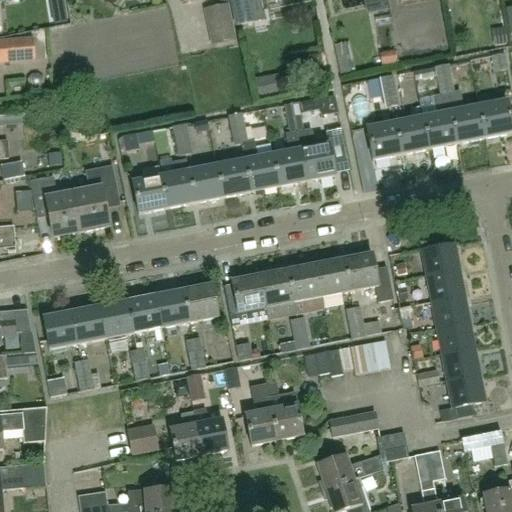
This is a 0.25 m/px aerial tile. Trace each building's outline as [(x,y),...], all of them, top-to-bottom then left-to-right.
[(231,0),(237,26),(254,23),(248,0),(231,0)] [(370,0),(374,18),(395,14),(392,0),(370,0)] [(208,11),(214,47),(234,43),(228,8),(208,11)] [(0,64),(35,62),(34,41),(0,43),(0,64)] [(402,55),(386,59),(388,69),(404,65),(402,55)] [(494,75),(509,72),(506,56),(491,58),(494,75)] [(449,68),(436,70),(439,85),(451,82),(449,68)] [(279,76),(254,81),(258,99),(282,94),(279,76)] [(384,95),(396,93),(393,78),(381,80),(384,95)] [(384,97),(384,95),(381,80),(368,83),(371,100),(384,97)] [(448,98),(454,97),(451,82),(439,85),(442,99),(435,100),(439,116),(424,119),(430,152),(458,146),(452,114),(448,98)] [(396,93),(384,95),(384,97),(386,110),(399,108),(396,93)] [(458,146),(486,141),(480,109),(464,112),(461,96),(454,97),(448,98),(452,114),(458,146)] [(511,124),(508,103),(480,109),(486,141),(511,135),(511,124)] [(285,108),(288,123),(302,120),(300,105),(285,108)] [(0,111),(0,127),(28,125),(27,109),(0,111)] [(229,119),(232,134),(246,131),(243,116),(229,119)] [(430,152),(424,119),(396,125),(403,157),(430,152)] [(298,137),(305,135),(302,120),(288,123),(291,138),(287,139),(290,154),(273,157),(279,190),(307,185),(298,137)] [(374,163),(403,157),(396,125),(368,130),(374,163)] [(191,142),(188,127),(173,129),(176,144),(191,142)] [(249,144),(246,131),(232,134),(235,148),(242,147),(245,162),(251,195),(279,190),(273,157),(258,160),(254,143),(249,144)] [(328,146),(314,149),(311,134),(305,135),(298,137),(307,185),(335,179),(335,176),(349,174),(341,132),(326,135),(328,146)] [(141,152),(138,136),(123,139),(126,155),(141,152)] [(191,142),(176,144),(179,159),(194,156),(191,142)] [(0,161),(9,160),(8,143),(0,144),(0,161)] [(174,176),(162,178),(168,211),(196,206),(189,173),(187,162),(172,165),(174,176)] [(245,162),(217,168),(224,201),(251,195),(245,162)] [(140,217),(168,211),(162,178),(160,179),(158,167),(142,170),(145,182),(133,184),(140,217)] [(196,206),(224,201),(217,168),(189,173),(196,206)] [(106,208),(117,205),(119,205),(112,170),(87,174),(90,191),(74,194),(81,235),(110,230),(106,208)] [(50,217),(54,240),(81,235),(74,194),(57,197),(53,175),(30,179),(38,219),(50,217)] [(356,177),(342,180),(347,206),(361,203),(356,177)] [(0,249),(16,248),(14,229),(0,230),(0,249)] [(427,278),(461,271),(455,245),(422,251),(427,278)] [(393,302),(387,271),(375,273),(371,255),(343,260),(350,293),(375,288),(378,304),(393,302)] [(322,299),(350,293),(343,260),(315,266),(322,299)] [(322,299),(315,266),(288,271),(295,304),(322,299)] [(266,310),(295,304),(288,271),(260,277),(266,310)] [(466,298),(461,271),(427,278),(432,304),(466,298)] [(266,310),(260,277),(232,283),(238,315),(266,310)] [(184,292),(190,324),(219,319),(213,286),(184,292)] [(190,324),(184,292),(156,297),(163,330),(190,324)] [(163,330),(156,297),(128,303),(135,335),(163,330)] [(471,324),(466,298),(432,304),(437,330),(471,324)] [(135,335),(128,303),(101,308),(107,341),(135,335)] [(107,341),(101,308),(73,314),(79,346),(107,341)] [(351,326),(363,324),(360,309),(348,312),(351,326)] [(79,346),(73,314),(44,320),(51,352),(79,346)] [(16,336),(20,335),(31,334),(27,317),(14,318),(14,321),(16,336)] [(292,322),(295,337),(307,335),(304,320),(292,322)] [(0,322),(0,346),(1,346),(0,337),(16,336),(14,321),(0,322)] [(366,338),(363,324),(351,326),(354,340),(366,338)] [(476,350),(471,324),(437,330),(442,356),(476,350)] [(298,351),(310,349),(307,335),(295,337),(298,351)] [(191,357),(203,355),(200,341),(188,343),(191,357)] [(385,343),(371,346),(376,373),(390,370),(385,343)] [(239,363),(253,360),(250,346),(237,348),(239,363)] [(364,375),(376,373),(371,346),(359,348),(364,375)] [(364,375),(359,348),(350,350),(355,377),(364,375)] [(349,350),(338,352),(342,373),(353,371),(349,350)] [(481,376),(476,350),(442,356),(447,382),(481,376)] [(135,368),(147,366),(144,352),(132,354),(135,368)] [(342,376),(338,352),(326,354),(330,379),(342,376)] [(329,375),(325,354),(315,356),(319,377),(329,375)] [(205,369),(203,355),(191,357),(194,371),(205,369)] [(318,377),(314,356),(304,358),(308,379),(318,377)] [(0,380),(9,379),(6,357),(0,357),(0,380)] [(76,365),(79,379),(91,377),(88,363),(76,365)] [(150,380),(147,366),(135,368),(137,382),(150,380)] [(36,383),(33,368),(13,372),(17,387),(36,383)] [(486,403),(481,376),(447,382),(453,409),(456,408),(472,405),(486,403)] [(79,379),(82,393),(94,391),(91,377),(79,379)] [(187,379),(191,403),(205,400),(200,377),(187,379)] [(303,437),(297,406),(294,393),(279,396),(276,384),(266,386),(277,442),(303,437)] [(277,442),(266,386),(252,389),(257,414),(245,417),(251,447),(277,442)] [(472,405),(456,408),(458,419),(474,416),(472,405)] [(47,409),(0,413),(0,450),(4,450),(3,433),(24,431),(25,444),(44,442),(47,409)] [(194,413),(203,458),(229,452),(222,421),(221,421),(208,424),(205,411),(194,413)] [(203,458),(194,413),(193,413),(193,415),(182,417),(184,429),(170,431),(169,431),(176,463),(203,458)] [(333,439),(356,435),(379,430),(376,413),(329,423),(333,439)] [(132,457),(157,452),(152,428),(127,432),(132,457)] [(509,466),(502,433),(464,440),(466,453),(492,448),(496,468),(509,466)] [(377,439),(380,452),(407,447),(405,434),(377,439)] [(382,464),(410,459),(407,447),(380,452),(382,464)] [(426,455),(426,456),(432,483),(433,483),(446,480),(440,453),(426,455)] [(432,483),(426,456),(426,455),(414,458),(420,486),(432,483)] [(384,472),(382,464),(380,457),(350,468),(346,456),(317,466),(326,492),(359,480),(360,480),(384,472)] [(44,466),(0,469),(0,511),(3,511),(1,491),(27,489),(26,479),(45,478),(44,466)] [(359,480),(326,492),(332,511),(370,511),(360,480),(359,480)] [(433,483),(432,483),(420,486),(425,507),(412,510),(411,511),(438,511),(437,505),(437,504),(433,483)] [(511,511),(511,497),(510,489),(483,495),(486,511),(511,511)] [(130,511),(176,511),(174,490),(129,494),(130,511)] [(81,509),(108,505),(106,493),(79,497),(81,509)] [(437,505),(438,511),(466,511),(463,499),(437,504),(437,505)]
